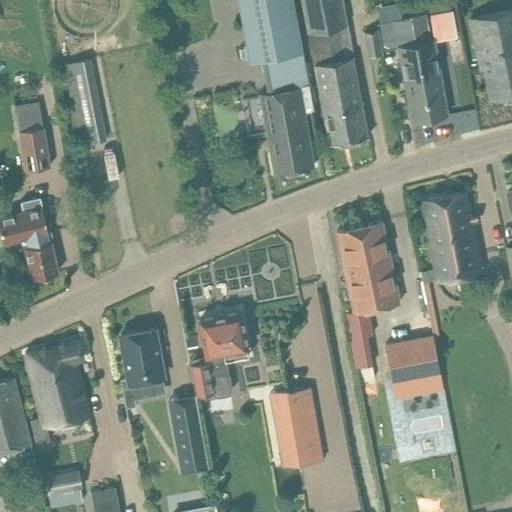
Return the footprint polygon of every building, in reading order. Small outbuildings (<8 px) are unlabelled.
[(313,111),(299,31),(293,0),(238,0),(249,63),(263,60),(268,91),(260,93),(274,173),(314,166),(304,112),(313,111)] [(368,136),(353,57),(342,0),(303,0),(326,124),(330,144),(368,136)] [(511,7),(470,17),(477,50),(481,70),(484,69),(491,99),(511,94),(511,7)] [(455,34),(450,10),(430,14),(434,38),(455,34)] [(411,17),(383,22),(380,23),(384,49),(398,47),(404,80),(440,73),(434,38),(431,39),(427,15),(411,17)] [(376,30),(362,32),(367,56),(380,54),(376,30)] [(105,138),(101,118),(91,59),(67,63),(81,142),(105,138)] [(440,73),(404,80),(411,120),(448,114),(440,73)] [(49,165),(42,125),(20,129),(27,169),(49,165)] [(465,191),(421,199),(437,280),(438,280),(479,272),(480,272),(465,191)] [(23,211),(0,216),(0,227),(3,242),(24,237),(25,237),(26,242),(27,244),(27,246),(26,247),(33,278),(50,274),(58,272),(57,268),(50,241),(49,239),(47,232),(48,231),(40,196),(21,201),(23,211)] [(382,220),(337,230),(354,311),(367,309),(398,302),(382,220)] [(246,347),(240,311),(199,319),(206,357),(189,359),(196,394),(212,391),(217,396),(226,395),(229,390),(224,359),(247,356),(246,347)] [(162,376),(157,347),(154,328),(121,334),(124,353),(128,376),(119,378),(124,408),(135,406),(131,381),(162,376)] [(385,343),(388,360),(392,380),(439,372),(432,335),(385,343)] [(74,360),(83,358),(78,338),(25,352),(30,372),(43,426),(67,420),(88,415),(74,360)] [(0,449),(32,440),(18,396),(13,377),(0,380),(0,449)] [(309,386),(287,390),(294,429),(300,463),(322,459),(313,410),(322,408),(320,397),(311,398),(309,386)] [(195,393),(167,399),(180,472),(208,466),(195,393)] [(294,429),(280,432),(284,455),(280,456),(282,468),(300,465),(300,463),(294,429)] [(77,468),(45,474),(49,492),(79,487),(80,487),(77,468)] [(120,511),(115,483),(89,488),(93,511),(120,511)]
